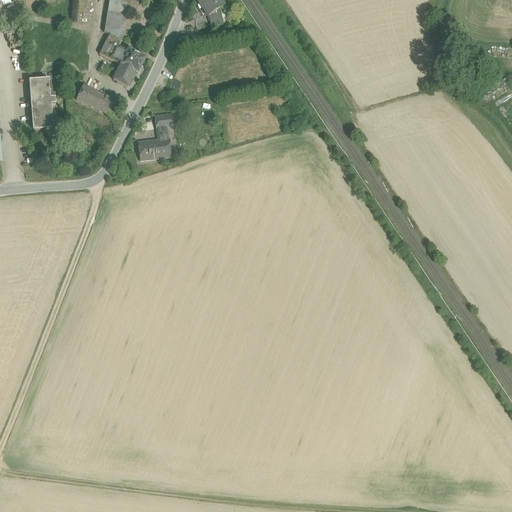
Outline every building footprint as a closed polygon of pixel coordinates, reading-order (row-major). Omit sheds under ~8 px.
[(219,0),(200,0),(197,2),(208,18),(208,17),(219,10),(224,6),(219,0)] [(124,4),(109,1),(104,34),(109,36),(118,40),(124,4)] [(219,10),(208,17),(210,28),(223,26),(219,10)] [(118,40),(109,36),(99,56),(120,66),(127,53),(115,47),(118,40)] [(145,60),(128,51),(127,53),(120,66),(134,73),(137,75),(145,60)] [(134,73),(120,66),(113,82),(127,89),(134,73)] [(49,81),(29,82),(33,132),(52,131),(51,106),(55,106),(55,99),(50,100),(49,81)] [(118,105),(83,87),(76,101),(111,119),(118,105)] [(172,116),(155,118),(156,130),(173,128),(172,116)] [(168,140),(138,144),(140,163),(171,159),(168,140)]
